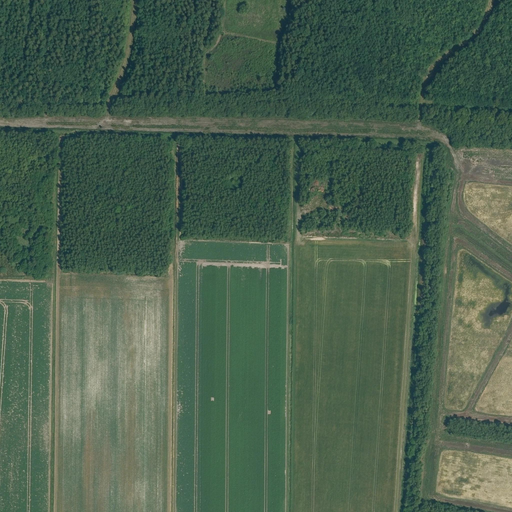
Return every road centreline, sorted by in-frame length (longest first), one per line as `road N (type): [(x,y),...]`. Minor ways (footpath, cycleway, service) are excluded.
road 1 (track): [(424,130),(0,122)]
road 2 (track): [(170,125),(172,279)]
road 3 (track): [(423,99),(438,64),(473,36),(493,0)]
road 4 (track): [(132,0),(123,60),(108,92),(116,93),(118,80)]
